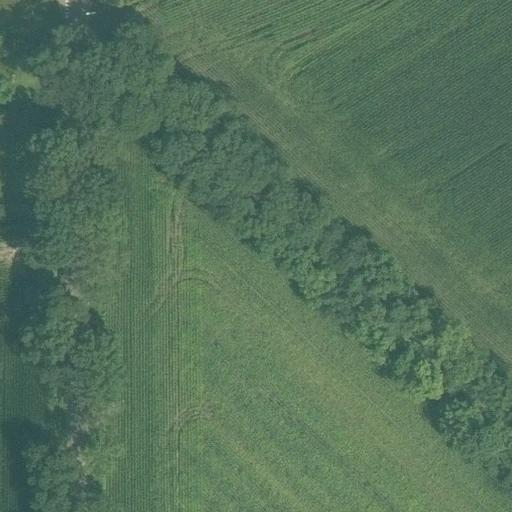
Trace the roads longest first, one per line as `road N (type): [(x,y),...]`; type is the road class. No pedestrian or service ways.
road 1 (track): [(78,26),(511,429)]
road 2 (unclassified): [(78,511),(78,0)]
